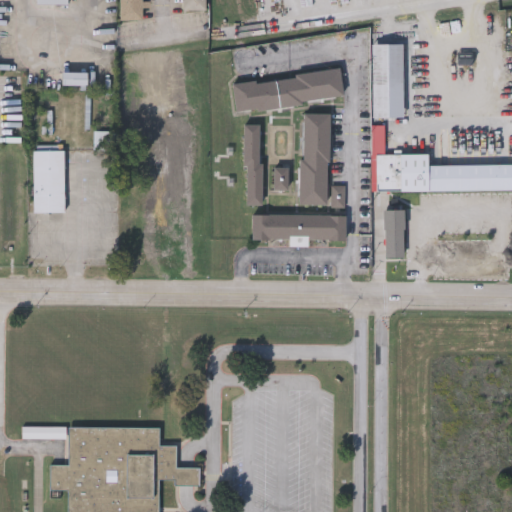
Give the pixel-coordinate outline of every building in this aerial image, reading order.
[(141,0),(141,19),(119,19),(119,0),(141,0)] [(182,9),(182,0),(204,0),(204,9),(182,9)] [(402,44),(402,117),(371,117),(371,44),(402,44)] [(235,110),(231,82),(338,65),(342,93),(305,99),(306,103),(257,110),(256,107),(235,110)] [(299,205),(299,158),(302,158),(303,114),(330,114),(329,162),(326,162),(326,205),(299,205)] [(258,125),(258,162),(262,162),(262,205),(246,205),(246,165),(242,165),(242,125),(258,125)] [(427,153),(427,164),(511,164),(511,190),(427,190),(427,191),(370,191),(370,125),(384,125),(384,153),(427,153)] [(93,149),(93,129),(118,129),(118,149),(93,149)] [(35,144),(61,144),(61,150),(64,150),(64,212),(33,212),(33,150),(35,150),(35,144)] [(273,167),(287,167),(287,190),(273,190),(273,167)] [(343,185),(343,211),(330,211),(330,185),(343,185)] [(403,209),(403,254),(383,254),(383,209),(403,209)] [(288,240),(251,239),(251,214),(344,215),(344,240),(307,239),(307,246),(288,246),(288,240)] [(157,511),(66,511),(67,490),(49,489),(49,464),(67,465),(68,426),(158,428),(158,445),(175,445),(175,467),(198,467),(197,485),(173,485),(173,480),(158,479),(157,511)] [(65,438),(21,438),(21,427),(65,427),(65,438)]
